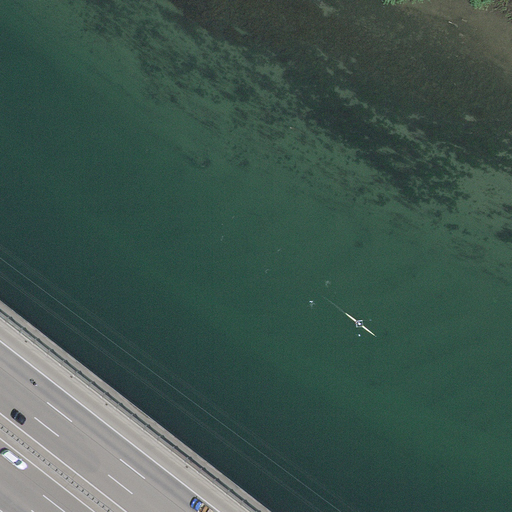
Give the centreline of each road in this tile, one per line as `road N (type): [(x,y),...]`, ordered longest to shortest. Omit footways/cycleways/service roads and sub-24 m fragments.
road 1 (track): [(0,307),(261,511)]
road 2 (motorway): [(173,511),(0,376)]
